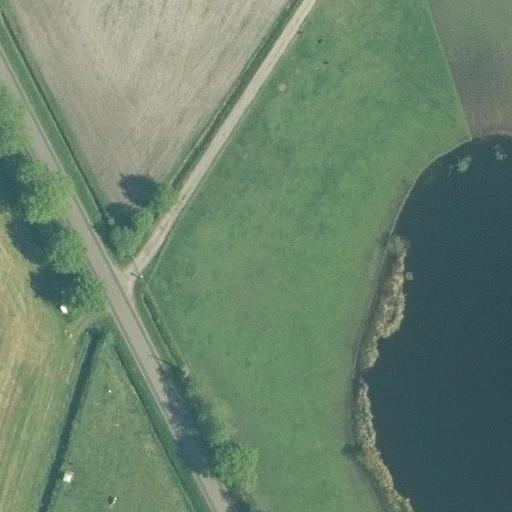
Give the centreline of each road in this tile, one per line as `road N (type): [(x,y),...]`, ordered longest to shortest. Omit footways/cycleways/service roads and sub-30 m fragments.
road 1 (tertiary): [(222,511),(0,74)]
road 2 (track): [(111,293),(66,345),(22,511)]
